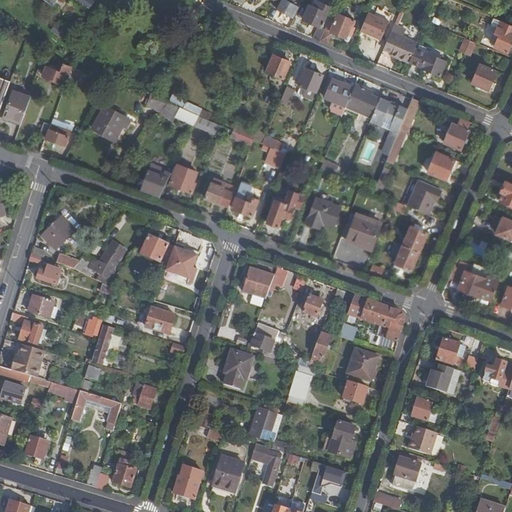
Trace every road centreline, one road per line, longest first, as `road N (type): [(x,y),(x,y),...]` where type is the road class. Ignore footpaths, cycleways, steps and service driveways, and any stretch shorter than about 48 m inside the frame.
road 1 (residential): [(204,0),(501,125)]
road 2 (residential): [(233,236),(148,511)]
road 3 (residential): [(422,306),(357,511)]
road 4 (residential): [(233,236),(422,306)]
road 5 (residential): [(45,167),(233,236)]
road 6 (residential): [(501,125),(422,306)]
road 7 (residential): [(0,313),(45,167)]
road 8 (residential): [(0,471),(132,511)]
